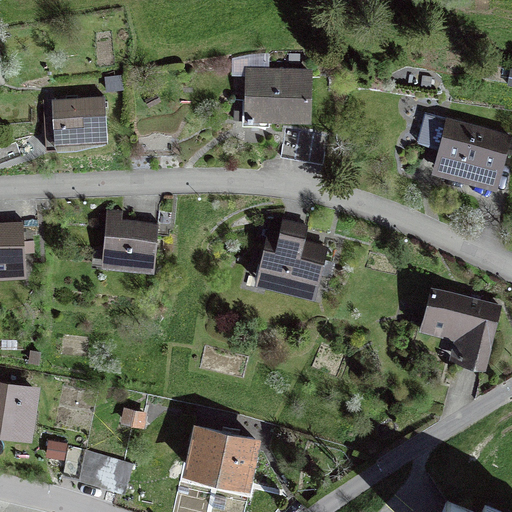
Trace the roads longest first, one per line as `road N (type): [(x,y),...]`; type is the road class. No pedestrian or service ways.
road 1 (residential): [(0,191),(263,183),(330,194),(511,270)]
road 2 (residential): [(330,511),(511,389)]
